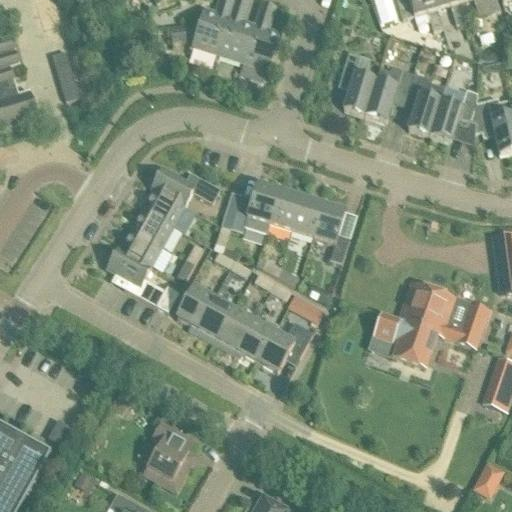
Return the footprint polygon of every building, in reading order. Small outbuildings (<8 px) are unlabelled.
[(153,0),(156,8),(183,0),(153,0)] [(249,21),(256,2),(251,0),(230,0),(226,13),(249,21)] [(443,33),(432,0),(394,0),(402,24),(413,20),(413,21),(427,17),(433,36),(443,33)] [(432,0),(443,33),(437,14),(450,10),(456,29),(466,26),(457,0),(432,0)] [(457,0),(466,26),(460,7),(473,3),(479,22),(500,16),(494,0),(457,0)] [(191,51),(217,59),(230,16),(224,14),(220,16),(220,18),(203,13),(191,51)] [(230,16),(217,59),(242,67),(254,29),(238,24),(239,22),(237,19),(230,16)] [(254,29),(242,67),(267,75),(280,37),(263,32),(264,30),(262,26),(256,24),(254,29)] [(184,29),(170,30),(171,47),(186,46),(184,29)] [(0,134),(38,124),(29,95),(18,98),(10,72),(19,69),(10,40),(1,43),(0,38),(0,134)] [(481,57),(479,63),(487,66),(507,61),(505,54),(487,59),(481,57)] [(65,56),(51,60),(65,106),(79,102),(65,56)] [(339,86),(351,89),(343,114),(364,121),(375,85),(365,82),(370,65),(348,58),(339,86)] [(375,85),(364,121),(385,128),(393,102),(404,106),(413,78),(393,72),(391,77),(380,74),(376,85),(375,85)] [(413,78),(404,106),(415,109),(407,134),(428,141),(440,105),(441,105),(445,92),(431,88),(432,84),(420,80),(413,78)] [(246,99),(246,98),(250,87),(238,83),(234,94),(234,95),(246,99)] [(440,105),(428,141),(450,147),(458,123),(475,129),(474,139),(475,138),(477,98),(466,94),(460,111),(441,105),(440,105)] [(477,98),(475,138),(493,135),(499,160),(511,156),(511,117),(509,105),(499,107),(498,103),(487,105),(476,107),(477,98)] [(162,173),(151,193),(184,211),(192,197),(212,208),(220,194),(190,177),(185,186),(162,173)] [(238,208),(230,233),(231,233),(242,237),(244,231),(266,238),(269,229),(268,229),(279,195),(257,188),(250,212),(238,208)] [(152,195),(142,214),(173,231),(184,211),(151,193),(150,194),(152,195)] [(268,229),(269,229),(290,236),(302,198),(298,196),(296,197),(295,200),(279,195),(268,229)] [(302,198),(290,236),(312,242),(323,209),(307,204),(308,201),(307,199),(302,198)] [(323,209),(312,242),(334,249),(329,264),(341,268),(349,243),(338,239),(345,216),(323,209)] [(142,214),(131,234),(162,251),(173,231),(142,214)] [(221,230),(215,248),(212,254),(218,257),(218,256),(222,259),(225,251),(231,233),(230,233),(221,230)] [(511,263),(511,234),(496,233),(494,262),(511,263)] [(118,252),(118,253),(151,271),(162,251),(131,234),(120,253),(118,252)] [(485,266),(493,239),(472,234),(465,261),(485,266)] [(194,248),(185,264),(194,269),(203,253),(194,248)] [(151,271),(118,253),(106,273),(127,285),(123,293),(156,311),(167,317),(178,298),(167,291),(165,295),(144,284),(151,271)] [(218,256),(218,257),(214,265),(230,274),(234,265),(222,259),(218,256)] [(194,269),(185,264),(176,280),(185,286),(194,269)] [(261,273),(277,282),(282,273),(266,264),(261,273)] [(234,265),(230,274),(246,283),(250,274),(234,265)] [(282,273),(277,282),(293,291),(298,282),(282,273)] [(253,287),(269,296),(274,287),(258,279),(253,287)] [(274,287),(269,296),(286,305),(290,296),(274,287)] [(455,302),(411,287),(398,324),(380,318),(374,337),(393,344),(393,342),(398,343),(392,362),(424,373),(436,338),(474,351),(487,313),(469,307),(460,333),(446,328),(455,302)] [(190,335),(194,338),(213,303),(193,291),(176,322),(191,330),(189,333),(190,335)] [(317,304),(327,310),(328,308),(330,305),(332,299),(331,298),(323,294),(317,304)] [(213,303),(194,338),(198,340),(200,339),(202,337),(216,345),(233,314),(213,303)] [(303,322),(317,330),(325,315),(311,308),(303,322)] [(233,314),(216,345),(231,353),(229,355),(230,357),(234,360),(253,325),(233,314)] [(253,325),(234,360),(238,362),(240,361),(242,359),(256,367),(273,336),(275,337),(278,330),(267,324),(264,331),(253,325)] [(273,336),(256,367),(277,378),(289,356),(299,362),(313,338),(293,327),(285,342),(275,337),(273,336)] [(511,370),(501,367),(494,386),(511,392),(511,370)] [(121,393),(114,406),(126,412),(133,400),(121,393)] [(0,511),(18,511),(50,453),(0,425),(0,511)] [(49,442),(61,448),(70,433),(58,426),(49,442)] [(175,495),(193,462),(186,458),(192,447),(160,429),(153,441),(161,446),(147,471),(160,478),(156,485),(175,495)] [(487,468),(472,497),(490,506),(504,478),(487,468)] [(96,484),(81,476),(74,490),(88,498),(96,484)] [(136,511),(138,509),(117,498),(108,511),(136,511)] [(284,511),(263,500),(256,511),(284,511)]
